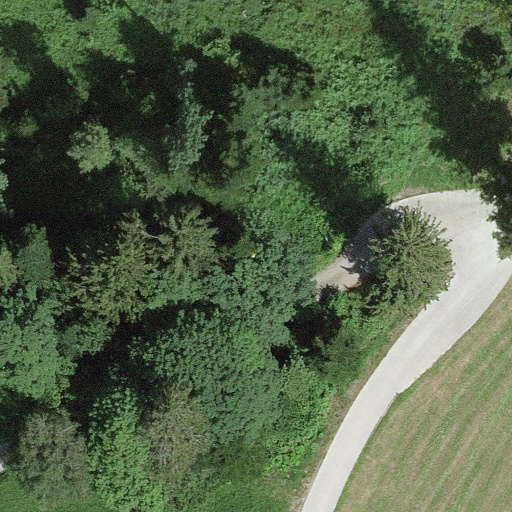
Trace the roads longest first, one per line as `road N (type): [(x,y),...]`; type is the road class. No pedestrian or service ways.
road 1 (track): [(0,458),(404,237),(455,218),(511,225)]
road 2 (track): [(511,239),(403,355),(367,405),(314,511)]
